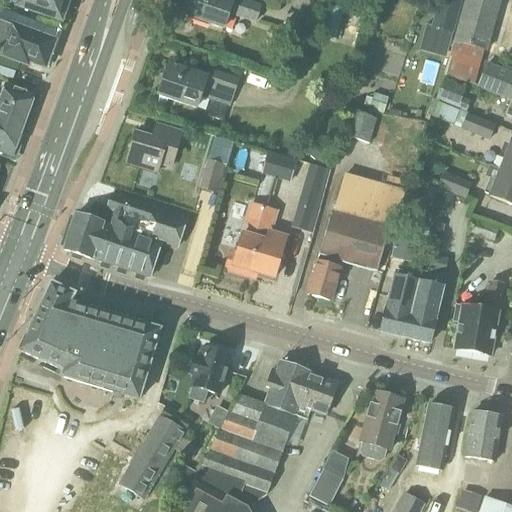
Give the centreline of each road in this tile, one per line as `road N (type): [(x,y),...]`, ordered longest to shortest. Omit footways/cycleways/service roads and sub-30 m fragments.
road 1 (secondary): [(16,260),(511,393)]
road 2 (primary): [(16,260),(111,0)]
